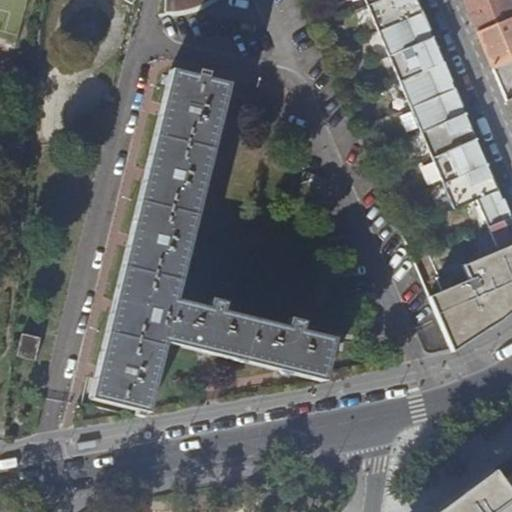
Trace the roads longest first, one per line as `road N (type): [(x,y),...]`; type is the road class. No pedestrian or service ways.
road 1 (tertiary): [(0,485),(383,414)]
road 2 (residential): [(439,0),(511,169)]
road 3 (tertiary): [(383,414),(435,405),(511,372)]
